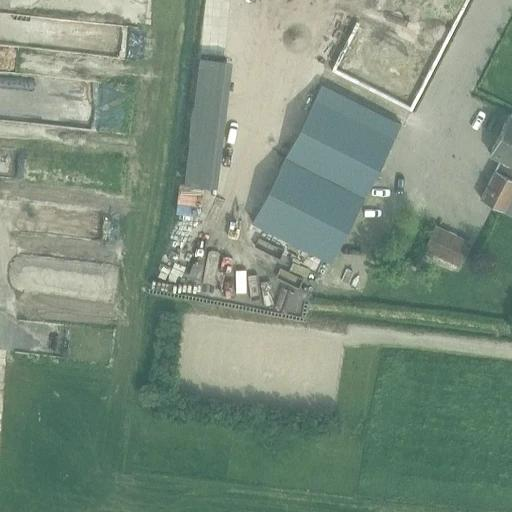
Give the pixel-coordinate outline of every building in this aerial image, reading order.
[(39,36),(52,39),(57,14),(44,11),(39,36)] [(232,31),(198,28),(186,177),(220,179),(232,31)] [(323,83),(252,223),(332,263),(402,123),(323,83)] [(501,159),(481,199),(504,211),(505,208),(511,211),(511,114),(510,114),(490,153),(501,159)] [(425,249),(458,265),(470,242),(436,226),(425,249)]
